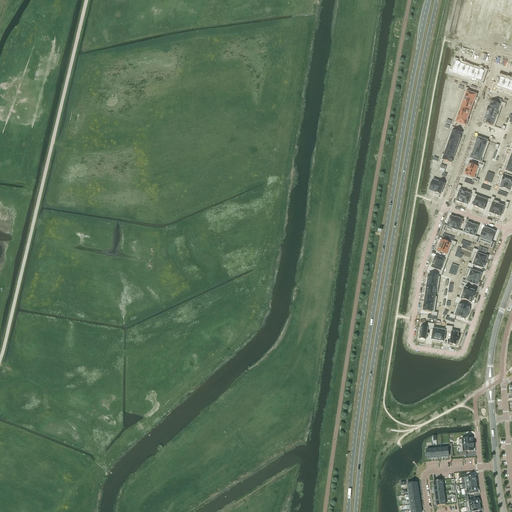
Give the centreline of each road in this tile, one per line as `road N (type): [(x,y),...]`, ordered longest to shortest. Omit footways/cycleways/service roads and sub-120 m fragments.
road 1 (primary): [(355,511),(378,324),(437,0)]
road 2 (primary): [(429,0),(370,324),(348,511)]
road 3 (track): [(0,359),(86,0)]
road 4 (residential): [(443,206),(420,269),(410,338),(417,348),(463,350),(506,229)]
road 5 (residential): [(492,67),(443,206)]
